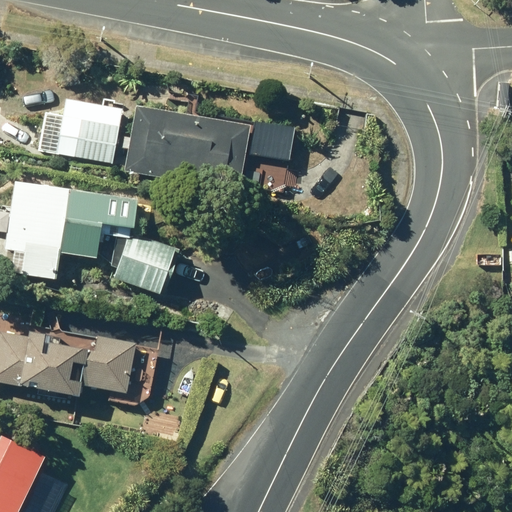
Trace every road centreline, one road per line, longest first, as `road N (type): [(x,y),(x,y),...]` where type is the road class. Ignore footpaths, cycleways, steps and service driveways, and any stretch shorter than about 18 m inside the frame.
road 1 (residential): [(422,85),(443,163),(429,228),(301,415),(256,511)]
road 2 (residential): [(422,85),(374,47),(135,0)]
